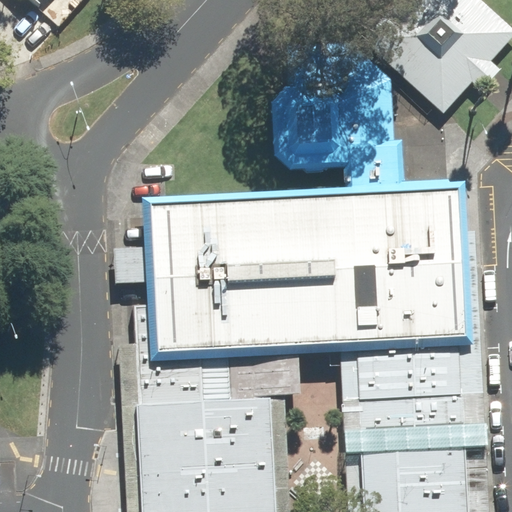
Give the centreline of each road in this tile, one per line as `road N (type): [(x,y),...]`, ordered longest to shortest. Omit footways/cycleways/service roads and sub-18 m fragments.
road 1 (unclassified): [(78,176),(92,423),(83,511)]
road 2 (unclassified): [(214,0),(178,59),(78,176)]
road 3 (unclassified): [(0,108),(185,0)]
